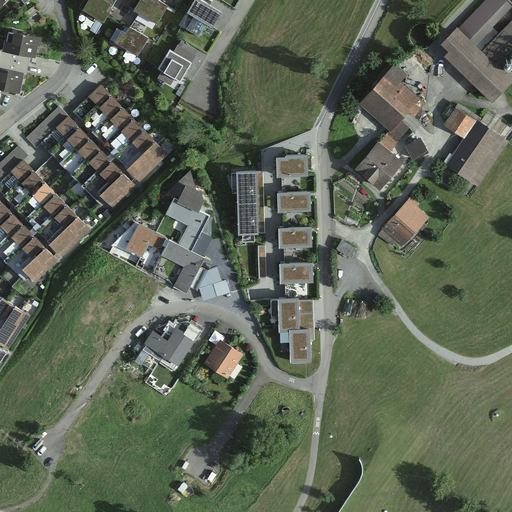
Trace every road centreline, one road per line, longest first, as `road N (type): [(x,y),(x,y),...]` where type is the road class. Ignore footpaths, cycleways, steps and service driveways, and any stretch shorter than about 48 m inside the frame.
road 1 (residential): [(383,0),(323,126),(329,333),(321,385)]
road 2 (residential): [(321,385),(266,372),(251,332),(234,319),(173,308),(143,323),(52,451)]
road 3 (track): [(511,336),(457,363),(432,353),(386,315),(349,239),(325,224)]
road 4 (track): [(349,239),(373,232),(439,143),(441,94),(422,70)]
road 5 (residential): [(0,125),(64,71),(61,0)]
road 6 (residential): [(321,385),(298,511)]
road 7 (residential): [(191,105),(251,0)]
